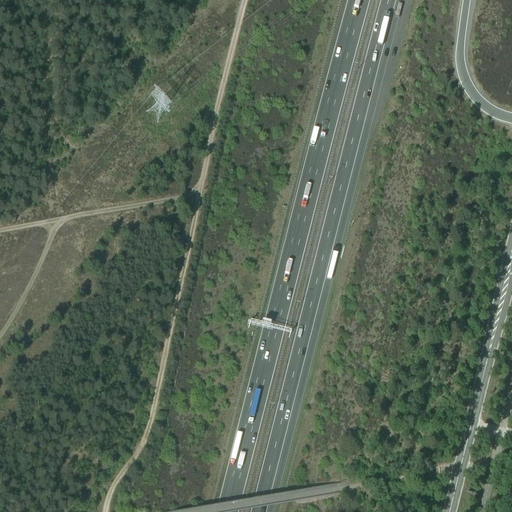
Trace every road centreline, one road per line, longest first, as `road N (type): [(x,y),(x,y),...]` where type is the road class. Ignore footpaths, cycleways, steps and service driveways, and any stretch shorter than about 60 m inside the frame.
road 1 (motorway): [(262,511),(394,0)]
road 2 (motorway): [(359,0),(228,511)]
road 3 (track): [(200,192),(154,406),(105,511)]
road 4 (primary): [(449,511),(511,260)]
road 5 (track): [(0,230),(200,192)]
road 6 (track): [(244,0),(200,192)]
road 7 (motorway): [(511,118),(480,104),(463,79),(468,0)]
road 8 (track): [(0,333),(40,263),(50,220)]
